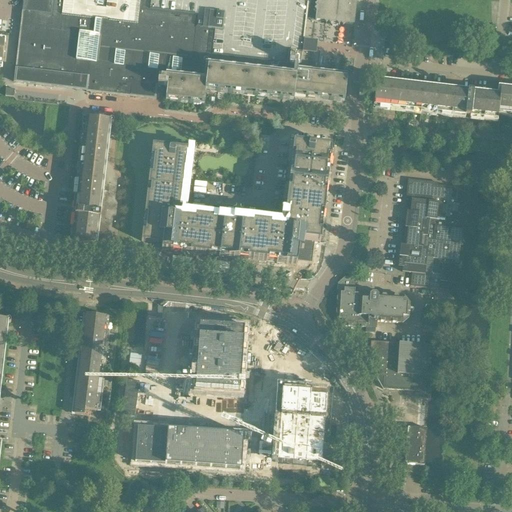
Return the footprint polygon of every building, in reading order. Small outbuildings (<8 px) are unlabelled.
[(24,0),(23,11),(16,69),(15,83),(68,89),(70,87),(80,88),(86,89),(86,92),(101,94),(115,96),(130,97),(152,100),(154,86),(158,86),(159,76),(203,81),(203,82),(206,82),(208,68),(286,77),(289,55),(301,56),(302,52),(303,46),(303,40),(306,20),(307,0),(24,0)] [(317,0),(317,3),(314,5),(315,6),(314,9),(316,12),(315,21),(324,22),(326,24),(328,22),(330,25),(332,23),(336,23),(338,26),(341,24),(343,26),(345,24),(354,25),(356,0),(317,0)] [(307,39),(304,39),(303,46),(302,52),(306,52),(316,53),(317,47),(317,40),(307,39)] [(286,77),(208,68),(206,82),(203,82),(203,81),(159,76),(158,86),(166,87),(165,89),(167,89),(166,99),(204,104),(206,89),(294,99),(294,95),(344,100),(347,79),(311,75),(311,72),(298,70),(299,67),(300,67),(301,56),(289,55),(286,77)] [(497,97),(473,94),(473,92),(379,81),(379,80),(378,79),(378,78),(377,78),(376,78),(375,79),(374,80),(374,81),(375,82),(376,83),(373,106),(497,120),(498,113),(511,115),(511,89),(498,88),(497,97)] [(6,89),(5,97),(14,98),(15,90),(9,89),(6,89)] [(102,184),(109,122),(86,119),(72,243),(94,245),(98,219),(100,219),(104,184),(102,184)] [(191,150),(152,145),(141,242),(162,244),(162,250),(297,266),(297,260),(308,261),(310,242),(320,243),(332,147),(293,142),(284,226),(262,223),(262,222),(269,222),(270,217),(264,210),(244,207),(243,221),(183,214),(191,150)] [(408,180),(406,200),(408,200),(403,246),(401,246),(398,267),(403,268),(402,270),(402,273),(412,274),(411,280),(411,283),(415,283),(415,287),(429,289),(430,289),(439,290),(450,292),(451,283),(454,284),(456,267),(459,267),(466,207),(468,187),(455,186),(455,188),(444,187),(437,186),(438,184),(433,183),(408,180)] [(355,279),(345,278),(338,284),(336,320),(342,327),(376,329),(376,322),(402,324),(409,318),(410,304),(404,297),(378,296),(376,294),(372,293),(370,295),(354,294),(355,279)] [(74,415),(84,416),(85,410),(97,412),(108,318),(86,315),(74,415)] [(6,322),(6,321),(0,320),(0,455),(2,443),(0,442),(0,395),(8,324),(9,324),(10,324),(10,323),(11,323),(11,322),(11,321),(10,320),(9,320),(9,319),(8,320),(7,320),(7,321),(6,322)] [(135,427),(133,462),(171,465),(240,470),(276,473),(277,462),(320,465),(325,398),(309,396),(309,392),(295,391),(281,390),(281,380),(240,377),(242,348),(244,328),(221,327),(198,325),(197,344),(196,351),(179,350),(176,395),(173,430),(155,428),(135,427)] [(415,395),(420,395),(419,400),(428,400),(429,385),(422,384),(423,377),(427,377),(429,346),(371,342),(369,367),(371,367),(371,368),(377,380),(383,380),(382,390),(415,392),(415,395)] [(282,347),(277,343),(273,350),(278,353),(282,347)] [(407,428),(406,447),(403,446),(403,456),(405,456),(405,465),(424,467),(426,430),(407,428)]
